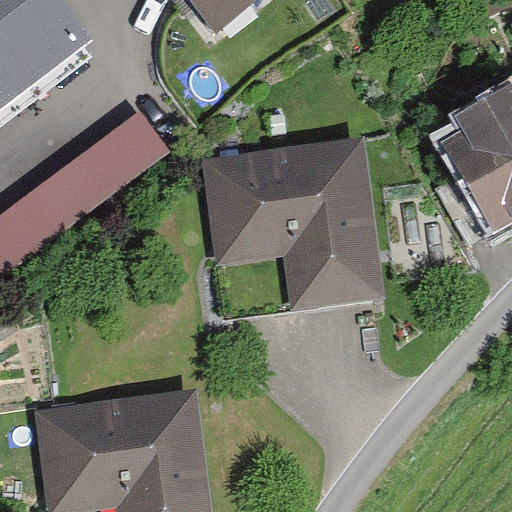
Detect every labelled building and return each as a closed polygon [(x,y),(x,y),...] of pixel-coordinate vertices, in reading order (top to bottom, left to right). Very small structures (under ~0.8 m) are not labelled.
[(0,140),(114,61),(70,0),(0,0),(0,173),(6,169),(0,159),(0,140)] [(184,0),(212,39),(266,0),(184,0)] [(511,221),(511,81),(458,113),(466,129),(444,141),(463,176),(492,232),(511,221)] [(0,281),(176,159),(145,115),(0,216),(0,281)] [(364,139),(203,157),(214,261),(214,268),(286,257),(292,306),(331,303),(387,299),(364,139)] [(492,232),(463,176),(437,189),(470,246),(483,238),(492,232)] [(215,511),(202,388),(38,414),(52,511),(51,511),(215,511)]
